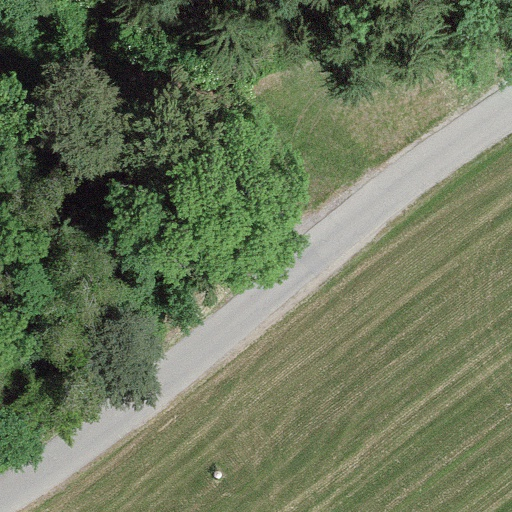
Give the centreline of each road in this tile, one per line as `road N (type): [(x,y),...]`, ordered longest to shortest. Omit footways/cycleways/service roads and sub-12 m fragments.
road 1 (unclassified): [(511,106),(458,141),(224,337),(0,500)]
road 2 (track): [(288,283),(148,151),(121,92),(113,0)]
